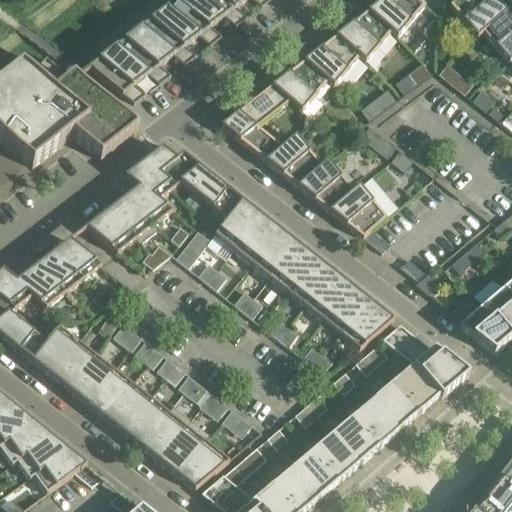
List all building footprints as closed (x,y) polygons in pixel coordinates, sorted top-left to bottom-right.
[(210,31),(223,21),(199,0),(181,0),(165,12),(198,40),(209,49),(221,40),(210,31)] [(235,12),(249,1),(247,0),(199,0),(223,21),(235,30),(247,21),(235,12)] [(271,0),(247,0),(249,1),(260,10),(272,1),(271,0)] [(396,41),(424,9),(413,0),(386,0),(368,15),(390,36),(396,41)] [(505,16),(485,0),(460,0),(449,10),(476,42),(483,37),(505,16)] [(184,50),(198,40),(165,12),(140,32),(172,59),(184,69),(196,59),(184,50)] [(365,66),(390,36),(368,15),(336,40),(358,61),(365,66)] [(511,21),(505,16),(483,37),(508,67),(511,63),(511,21)] [(147,78),(147,79),(158,88),(170,79),(159,70),(172,59),(140,32),(114,51),(147,78)] [(336,40),(304,65),(327,86),(333,91),(358,61),(336,40)] [(133,89),(147,79),(147,78),(114,51),(88,71),(133,107),(145,98),(133,89)] [(0,87),(0,146),(31,171),(71,140),(100,163),(137,134),(72,83),(45,62),(24,79),(18,74),(0,87)] [(289,106),(301,116),(327,86),(304,65),(272,90),(289,106)] [(422,67),(408,77),(417,89),(430,78),(422,67)] [(459,78),(446,67),(437,79),(450,89),(459,78)] [(394,88),(403,99),(417,89),(408,77),(394,88)] [(450,89),(464,100),(473,89),(459,78),(450,89)] [(256,132),(289,106),(272,90),(220,130),(265,166),(281,152),(256,132)] [(373,104),(382,115),(395,104),(387,93),(373,104)] [(485,116),(494,105),(480,94),(471,106),(485,116)] [(373,104),(360,114),(368,126),(382,115),(373,104)] [(382,141),(368,131),(359,142),(373,153),(382,141)] [(298,192),(320,171),(295,140),(281,152),(265,166),(298,192)] [(373,153),(386,163),(395,152),(382,141),(373,153)] [(174,191),(180,187),(199,172),(182,158),(175,163),(161,152),(143,166),(174,191)] [(398,154),(390,166),(403,177),(412,165),(398,154)] [(326,165),(320,171),(298,192),(330,217),(352,196),(326,165)] [(124,180),(138,192),(158,204),(174,191),(143,166),(124,180)] [(180,187),(226,223),(242,206),(199,172),(180,187)] [(358,190),(352,196),(330,217),(362,242),(371,235),(385,223),(358,190)] [(153,229),(172,215),(158,204),(138,192),(121,204),(153,229)] [(158,234),(153,229),(121,204),(104,218),(135,243),(140,248),(158,234)] [(209,244),(206,249),(225,264),(233,254),(260,220),(242,206),(226,223),(214,239),(209,244)] [(116,257),(135,243),(104,218),(84,233),(85,234),(86,233),(116,257)] [(278,234),(260,220),(233,254),(251,268),(278,234)] [(511,231),(511,230),(505,222),(492,233),(500,242),(511,231)] [(180,231),(170,243),(178,250),(188,237),(180,231)] [(251,268),(268,283),(296,248),(278,234),(251,268)] [(200,256),(209,244),(197,235),(188,246),(200,256)] [(390,249),(371,235),(362,242),(381,257),(390,249)] [(70,244),(50,258),(82,284),(101,269),(70,245),(71,245),(70,244)] [(200,256),(188,246),(182,254),(194,264),(200,256)] [(471,267),(483,256),(476,247),(463,258),(471,267)] [(314,262),(296,248),(268,283),(286,297),(314,262)] [(158,249),(151,258),(161,266),(171,259),(158,249)] [(182,254),(175,263),(188,273),(194,264),(182,254)] [(148,256),(141,265),(152,273),(161,266),(151,258),(148,256)] [(50,258),(33,272),(64,297),(82,284),(50,258)] [(463,258),(450,268),(458,277),(471,267),(463,258)] [(332,276),(314,262),(286,297),(304,311),(332,276)] [(398,271),(417,286),(426,278),(407,263),(398,271)] [(501,287),(511,276),(511,265),(494,280),(501,287)] [(217,274),(208,267),(197,280),(206,287),(217,274)] [(16,285),(14,286),(31,301),(46,312),(64,297),(33,272),(16,285)] [(2,274),(0,275),(0,301),(15,313),(31,301),(14,286),(16,285),(2,274)] [(206,287),(215,295),(226,281),(217,274),(206,287)] [(304,311),(322,325),(349,290),(332,276),(304,311)] [(417,286),(414,289),(429,301),(438,293),(426,278),(417,286)] [(511,283),(503,292),(511,303),(511,283)] [(111,305),(120,298),(108,287),(101,296),(111,305)] [(367,304),(349,290),(322,325),(340,339),(367,304)] [(482,309),(509,340),(511,337),(511,303),(503,292),(482,309)] [(98,295),(91,304),(102,312),(111,305),(101,296),(98,295)] [(253,303),(243,296),(233,309),(242,316),(253,303)] [(0,301),(0,324),(9,318),(15,313),(0,301)] [(242,316),(251,323),(262,310),(253,303),(242,316)] [(367,304),(340,339),(359,354),(393,325),(367,304)] [(482,309),(458,330),(493,357),(511,342),(509,340),(482,309)] [(9,318),(0,324),(0,340),(32,366),(46,347),(9,318)] [(109,339),(119,325),(110,318),(100,331),(109,339)] [(288,331),(279,324),(269,337),(278,344),(288,331)] [(132,336),(123,328),(112,341),(121,349),(132,336)] [(399,330),(382,345),(413,370),(439,400),(441,402),(468,379),(434,352),(430,355),(399,330)] [(46,347),(32,366),(50,381),(78,346),(59,331),(46,347)] [(278,344),(287,351),(297,338),(288,331),(278,344)] [(121,349),(130,356),(141,343),(132,336),(121,349)] [(153,353),(144,345),(134,358),(143,366),(153,353)] [(78,346),(50,381),(68,395),(96,360),(78,346)] [(376,370),(387,361),(377,349),(366,359),(376,370)] [(321,356),(312,350),(302,363),(311,370),(321,356)] [(163,360),(153,353),(143,366),(152,373),(163,360)] [(311,370),(322,378),(332,365),(321,356),(311,370)] [(366,359),(355,368),(365,380),(376,370),(366,359)] [(96,360),(68,395),(86,409),(113,374),(96,360)] [(175,370),(166,362),(156,375),(165,383),(175,370)] [(184,377),(175,370),(165,383),(174,390),(184,377)] [(413,370),(393,386),(419,417),(439,400),(413,370)] [(113,374),(86,409),(104,423),(131,388),(113,374)] [(354,389),(344,377),(333,387),(343,398),(354,389)] [(197,387),(188,380),(177,393),(187,400),(197,387)] [(419,417),(393,386),(373,404),(399,434),(419,417)] [(206,394),(197,387),(187,400),(196,407),(206,394)] [(131,388),(104,423),(122,437),(149,402),(131,388)] [(219,404),(209,397),(199,410),(208,417),(219,404)] [(0,400),(0,423),(15,412),(0,400)] [(315,422),(326,412),(316,401),(305,410),(315,422)] [(149,402),(122,437),(140,451),(167,416),(149,402)] [(227,411),(219,404),(208,417),(217,424),(227,411)] [(379,451),(399,434),(373,404),(353,421),(379,451)] [(167,416),(140,451),(158,465),(185,431),(190,424),(172,410),(167,416)] [(305,410),(294,420),(304,431),(315,422),(305,410)] [(0,449),(32,426),(15,412),(0,423),(0,449)] [(240,421),(231,414),(221,427),(230,434),(240,421)] [(251,430),(240,421),(230,434),(241,443),(251,430)] [(379,451),(353,421),(333,438),(359,468),(379,451)] [(185,431),(158,465),(176,479),(204,445),(209,439),(190,424),(185,431)] [(50,440),(32,426),(0,449),(0,454),(11,469),(50,440)] [(288,445),(278,433),(266,443),(276,455),(288,445)] [(333,438),(313,455),(339,485),(359,468),(333,438)] [(16,466),(28,483),(67,454),(50,440),(11,469),(11,470),(16,466)] [(204,445),(176,479),(194,494),(228,465),(204,445)] [(255,473),(266,464),(256,452),(245,461),(255,473)] [(33,480),(46,498),(74,477),(79,473),(80,474),(86,470),(67,454),(28,483),(29,484),(33,480)] [(319,502),(339,485),(313,455),(293,472),(319,502)] [(243,482),(255,473),(245,461),(234,471),(243,482)] [(511,511),(511,465),(475,511),(511,511)] [(79,473),(74,477),(91,491),(102,483),(86,470),(80,474),(79,473)] [(293,472),(273,489),(292,511),(307,511),(319,502),(293,472)] [(222,481),(201,499),(217,511),(258,511),(253,505),(222,481)] [(253,505),(258,511),(292,511),(273,489),(253,505)] [(138,511),(120,497),(109,506),(117,511),(138,511)] [(0,509),(3,511),(19,511),(8,503),(0,509)]
